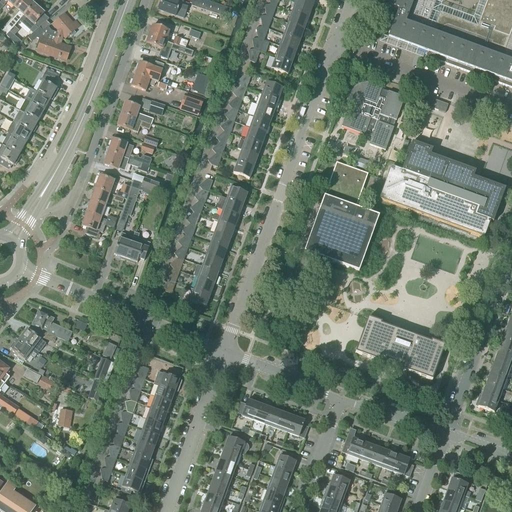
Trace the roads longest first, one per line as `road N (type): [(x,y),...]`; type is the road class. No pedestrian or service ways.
road 1 (residential): [(221,353),(338,44)]
road 2 (residential): [(69,208),(144,0)]
road 3 (tertiary): [(44,193),(129,0)]
road 4 (residential): [(446,434),(511,253)]
road 5 (unclassified): [(511,106),(338,44)]
road 6 (residential): [(165,511),(221,353)]
road 7 (residential): [(221,353),(68,289)]
road 8 (residential): [(102,26),(41,162)]
road 9 (residential): [(340,400),(221,353)]
